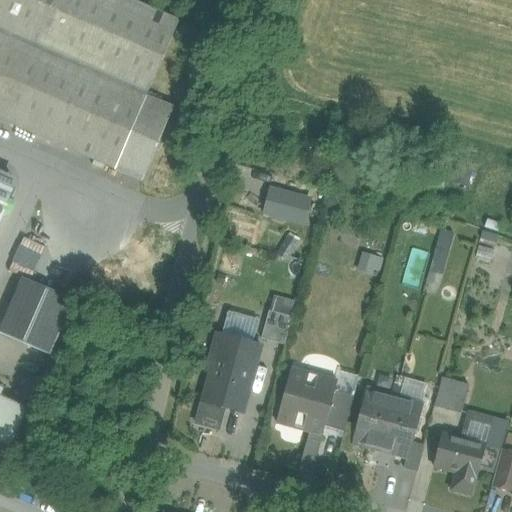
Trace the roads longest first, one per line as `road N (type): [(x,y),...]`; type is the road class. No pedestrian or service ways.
road 1 (residential): [(263,0),(143,453)]
road 2 (residential): [(143,453),(343,511)]
